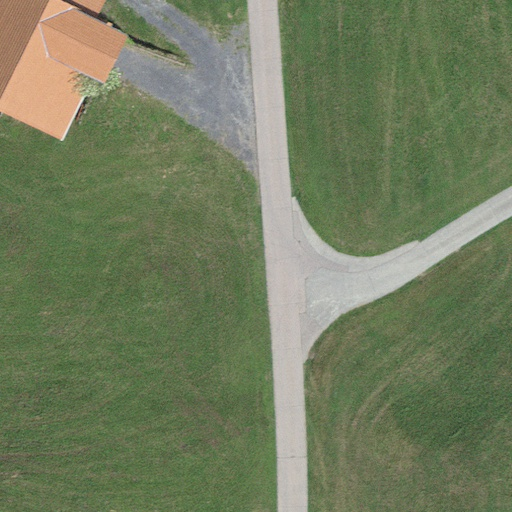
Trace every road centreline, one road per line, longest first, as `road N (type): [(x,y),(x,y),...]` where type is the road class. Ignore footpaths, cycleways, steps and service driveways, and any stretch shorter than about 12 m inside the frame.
road 1 (unclassified): [(270,0),(300,332),(306,511)]
road 2 (track): [(511,216),(300,332)]
